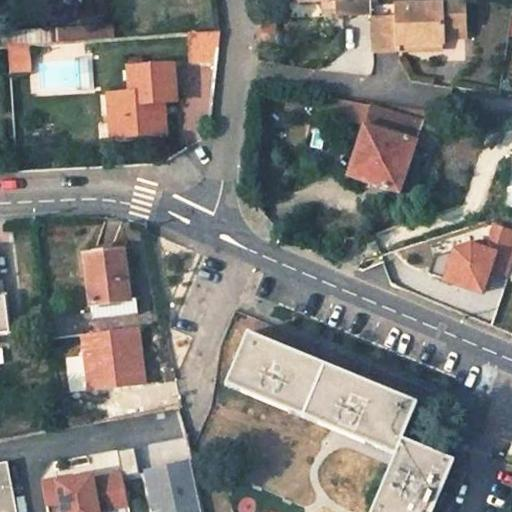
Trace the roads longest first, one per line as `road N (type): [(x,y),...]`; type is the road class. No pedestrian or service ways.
road 1 (unclassified): [(202,227),(511,361)]
road 2 (residential): [(202,227),(218,189),(233,0)]
road 3 (unclassified): [(0,201),(125,198),(202,227)]
road 4 (unknown): [(188,418),(0,452)]
road 5 (residential): [(511,400),(465,511)]
